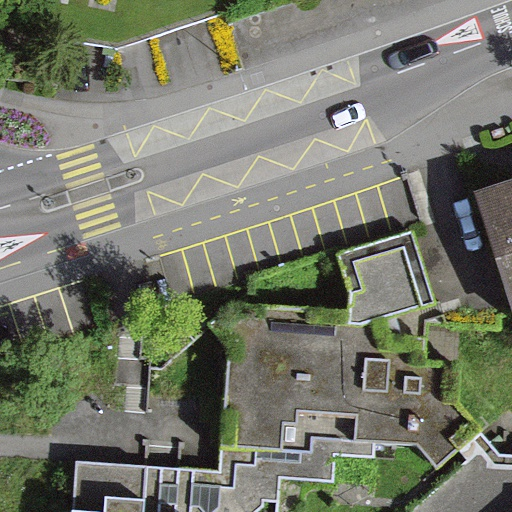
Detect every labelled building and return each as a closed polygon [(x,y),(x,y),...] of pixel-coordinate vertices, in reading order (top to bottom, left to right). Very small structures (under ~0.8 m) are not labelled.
[(511,176),(483,187),(511,269),(511,176)] [(413,476),(471,433),(407,286),(274,308),(272,440),(413,476)] [(499,454),(471,433),(413,476),(442,501),(499,454)] [(511,511),(511,456),(499,454),(442,501),(428,511),(511,511)] [(154,511),(158,466),(86,465),(83,511),(154,511)]
